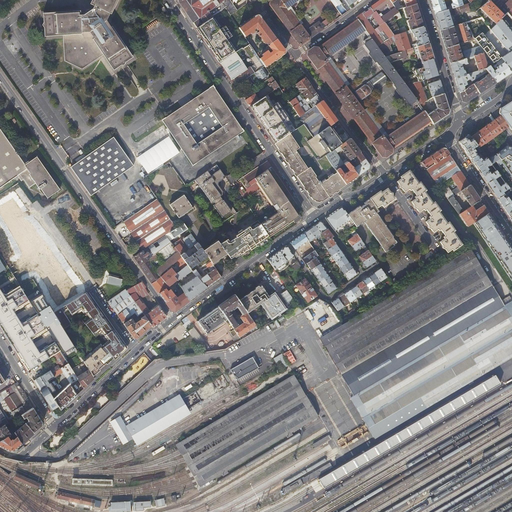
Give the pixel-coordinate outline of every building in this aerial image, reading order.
[(81,11),(48,14),(48,22),(47,25),(49,27),(49,35),(71,33),(72,58),(88,66),(109,51),(121,68),(127,64),(131,64),(132,60),(138,56),(112,19),(120,0),(99,0),(101,1),(98,7),(93,8),(92,8),(91,9),(88,14),(82,15),(81,11)] [(178,0),(179,0),(179,2),(197,27),(201,25),(197,20),(200,17),(204,23),(211,18),(212,17),(211,15),(215,12),(212,9),(218,5),(223,10),(226,8),(222,2),(224,0),(178,0)] [(243,10),(235,0),(224,0),(222,2),(226,8),(232,17),(243,10)] [(272,0),(271,1),(270,4),(299,44),(302,44),(324,28),(319,22),(305,32),(289,10),(297,4),(295,2),(298,0),(331,0),(342,15),(351,9),(344,0),(272,0)] [(344,0),(351,9),(362,0),(344,0)] [(396,10),(392,3),(389,0),(380,0),(356,17),(358,20),(365,30),(369,36),(377,47),(393,36),(384,22),(399,12),(398,9),(396,10)] [(403,0),(406,7),(416,4),(414,0),(395,0),(392,3),(396,10),(398,9),(401,8),(398,3),(400,2),(399,1),(400,0),(403,0)] [(460,0),(430,0),(435,13),(462,5),(460,0)] [(435,13),(440,30),(453,26),(450,17),(456,16),(458,21),(463,19),(461,12),(473,8),(474,7),(473,4),(477,0),(478,1),(475,3),(475,4),(477,6),(476,7),(478,10),(480,8),(488,1),(487,0),(472,0),(470,2),(462,5),(435,13)] [(501,18),(504,15),(489,0),(488,1),(480,8),(495,24),(501,18)] [(509,0),(503,6),(508,11),(511,7),(511,0),(487,0),(488,1),(489,0),(488,0),(509,0)] [(411,30),(423,26),(416,4),(406,7),(403,8),(406,18),(408,17),(409,19),(407,20),(410,30),(411,30)] [(471,12),(474,20),(481,17),(476,11),(476,10),(471,12)] [(384,22),(393,36),(401,33),(395,20),(402,18),(399,12),(384,22)] [(239,28),(245,37),(250,33),(251,34),(254,32),(253,30),(256,28),(257,30),(256,32),(256,33),(257,33),(259,35),(259,36),(261,35),(262,36),(260,37),(265,44),(266,43),(268,45),(277,39),(260,16),(256,15),(239,28)] [(201,25),(197,27),(220,62),(235,52),(227,40),(232,36),(225,26),(220,29),(211,18),(204,23),(201,25)] [(511,32),(501,18),(495,24),(492,27),(490,29),(509,53),(501,58),(509,69),(511,73),(511,71),(511,32)] [(391,149),(431,121),(425,111),(384,139),(358,104),(362,101),(362,100),(362,99),(375,89),(377,90),(389,81),(389,78),(384,71),(382,71),(370,80),(369,82),(356,92),(355,91),(354,91),(350,93),(325,58),(365,30),(358,20),(318,49),(314,48),(308,52),(308,56),(382,156),(385,156),(391,153),(391,149)] [(458,25),(463,42),(474,39),(470,32),(468,33),(467,30),(469,29),(465,22),(458,25)] [(393,36),(377,47),(380,51),(383,48),(384,49),(395,41),(399,52),(405,50),(407,50),(411,48),(413,48),(414,47),(416,46),(428,43),(423,26),(411,30),(412,33),(413,34),(414,37),(415,37),(417,42),(416,42),(415,44),(411,45),(410,46),(405,32),(401,33),(393,36)] [(440,30),(445,48),(457,44),(452,28),(454,27),(454,26),(453,26),(440,30)] [(482,33),(474,39),(476,41),(480,46),(485,52),(493,63),(495,62),(501,58),(482,33)] [(377,47),(369,36),(363,40),(365,43),(363,44),(379,64),(381,63),(395,83),(393,85),(408,107),(410,106),(412,108),(419,103),(406,86),(402,80),(395,71),(389,62),(387,60),(385,57),(382,53),(380,51),(377,47)] [(265,66),(266,67),(284,53),(285,50),(277,39),(268,45),(272,50),(271,51),(271,52),(270,53),(268,51),(266,52),(265,51),(263,52),(264,53),(262,55),(263,56),(260,58),(265,66)] [(421,62),(433,58),(428,43),(416,46),(419,53),(416,54),(418,59),(420,59),(421,62)] [(233,87),(240,82),(249,76),(254,73),(263,67),(265,66),(260,58),(256,54),(250,44),(245,47),(248,52),(252,57),(250,58),(255,66),(252,68),(251,67),(247,69),(236,52),(235,52),(220,62),(232,80),(229,82),(233,87)] [(445,48),(450,63),(462,59),(457,44),(445,48)] [(465,58),(483,53),(485,52),(480,46),(463,51),(463,52),(465,58)] [(389,62),(395,71),(397,70),(400,69),(405,67),(403,61),(408,60),(406,53),(405,50),(399,52),(389,55),(385,57),(387,60),(390,59),(391,62),(389,62)] [(478,70),(485,68),(487,67),(483,53),(465,58),(462,59),(450,63),(455,78),(465,75),(463,67),(464,64),(467,64),(466,60),(472,59),(474,57),(478,70)] [(433,58),(421,62),(423,67),(414,70),(415,73),(406,76),(407,78),(402,80),(406,86),(425,80),(438,75),(433,58)] [(487,71),(489,73),(495,83),(511,73),(509,69),(501,58),(495,62),(497,64),(494,66),(496,70),(493,72),(492,70),(492,69),(489,65),(487,67),(485,68),(487,71)] [(254,73),(249,76),(255,84),(268,75),(263,67),(254,73)] [(472,81),(487,71),(485,68),(478,70),(476,71),(472,73),(469,74),(467,74),(471,81),(472,81)] [(495,83),(489,73),(485,76),(485,77),(483,78),(483,77),(482,78),(482,79),(480,80),(480,81),(478,82),(477,81),(473,84),(479,94),(495,83)] [(455,78),(459,92),(463,91),(464,90),(463,86),(466,84),(465,82),(469,79),(470,80),(469,81),(470,82),(471,81),(467,74),(465,75),(455,78)] [(272,76),(267,80),(269,83),(268,84),(269,86),(271,85),(274,90),(279,86),(272,76)] [(311,85),(305,77),(296,84),(299,89),(298,89),(301,93),(311,85)] [(419,103),(420,105),(424,102),(429,99),(430,98),(425,80),(406,86),(419,103)] [(432,97),(444,93),(440,80),(428,84),(432,97)] [(479,94),(473,84),(472,81),(471,81),(470,82),(469,82),(471,85),(468,87),(467,86),(466,87),(467,89),(466,89),(466,90),(465,91),(464,90),(463,91),(459,92),(462,101),(465,103),(479,94)] [(233,87),(236,93),(244,87),(240,82),(233,87)] [(184,105),(161,121),(192,166),(244,131),(212,85),(190,101),(190,102),(185,106),(184,105)] [(289,102),(300,117),(305,113),(298,104),(306,98),(307,99),(308,98),(309,100),(311,99),(313,101),(316,100),(320,97),(311,85),(301,93),(289,102)] [(258,93),(261,98),(265,95),(271,91),(272,91),(268,87),(258,93)] [(425,111),(431,121),(433,124),(448,114),(449,111),(444,93),(432,97),(430,98),(429,99),(431,102),(434,101),(437,108),(431,112),(424,102),(420,105),(425,111)] [(245,100),(250,106),(259,100),(255,94),(245,100)] [(272,105),(265,95),(261,98),(259,100),(250,106),(275,143),(289,133),(295,129),(291,123),(288,125),(285,122),(287,120),(284,116),(286,115),(279,106),(278,107),(276,103),(272,105)] [(322,100),(320,97),(316,100),(313,101),(316,105),(322,100)] [(304,123),(304,124),(313,137),(316,135),(337,120),(322,100),(316,105),(305,113),(300,117),(304,123)] [(511,100),(500,108),(499,113),(501,115),(494,120),(502,131),(509,126),(511,129),(511,100)] [(337,120),(316,135),(321,141),(318,142),(323,148),(325,147),(329,152),(333,150),(339,146),(350,138),(337,120)] [(494,120),(473,136),(475,142),(478,146),(479,148),(502,131),(494,120)] [(0,134),(19,162),(21,161),(0,129),(0,134)] [(275,143),(284,157),(295,150),(298,147),(289,133),(275,143)] [(22,181),(22,182),(24,181),(30,189),(36,184),(40,190),(41,189),(48,198),(60,189),(36,157),(24,165),(21,161),(19,162),(0,134),(0,188),(18,177),(21,181),(22,181)] [(478,146),(475,142),(473,139),(469,142),(468,141),(469,140),(472,138),(470,135),(466,138),(466,137),(459,141),(471,159),(477,155),(475,153),(477,152),(476,151),(475,151),(474,149),(473,150),(473,149),(478,146)] [(71,167),(93,198),(135,169),(113,137),(88,155),(77,163),(71,167)] [(350,138),(339,146),(343,152),(344,152),(346,151),(347,152),(345,154),(349,160),(352,158),(360,152),(350,138)] [(507,146),(488,160),(491,164),(496,161),(499,165),(501,164),(511,177),(511,147),(507,146)] [(442,156),(443,158),(449,154),(446,149),(445,148),(444,148),(443,148),(442,148),(421,162),(424,167),(425,167),(433,162),(434,164),(439,161),(438,159),(442,156)] [(297,176),(308,169),(295,150),(284,157),(287,162),(297,176)] [(329,152),(326,155),(335,169),(343,164),(333,150),(329,152)] [(354,171),(358,176),(369,168),(369,165),(360,152),(352,158),(352,159),(353,159),(358,165),(356,166),(358,169),(354,171)] [(76,160),(77,163),(88,155),(86,153),(76,160)] [(449,154),(443,158),(439,161),(434,164),(426,169),(432,177),(438,186),(444,182),(451,177),(460,171),(449,154)] [(479,159),(477,155),(471,159),(482,177),(489,172),(490,171),(488,168),(487,168),(487,167),(491,164),(488,160),(487,158),(481,162),(480,161),(479,159)] [(337,172),(346,185),(358,176),(354,171),(352,167),(347,161),(344,164),(349,170),(344,174),(339,168),(336,170),(337,172)] [(217,164),(196,179),(211,202),(214,200),(216,203),(213,205),(222,218),(231,212),(224,201),(221,201),(222,193),(218,187),(217,186),(217,183),(219,182),(225,177),(217,164)] [(314,200),(322,202),(346,185),(337,172),(320,184),(319,181),(318,182),(313,176),(314,175),(309,168),(308,169),(297,176),(313,200),(314,200)] [(293,209),(294,208),(272,175),(268,169),(256,178),(279,213),(261,224),(270,238),(294,221),(294,220),(299,217),(293,209)] [(426,169),(423,171),(428,179),(432,177),(426,169)] [(489,172),(482,177),(497,199),(504,194),(503,193),(509,188),(505,183),(500,186),(498,183),(497,181),(496,182),(494,179),(500,175),(496,170),(490,174),(489,172)] [(453,250),(461,244),(454,234),(452,232),(454,231),(448,223),(446,224),(438,211),(439,210),(434,202),(432,204),(423,191),(425,190),(419,182),(418,183),(409,171),(400,177),(401,178),(397,182),(399,185),(399,187),(402,188),(404,191),(409,188),(410,190),(412,189),(416,195),(414,197),(416,198),(411,202),(413,205),(413,207),(416,208),(418,212),(423,209),(424,210),(426,209),(431,215),(429,217),(430,218),(426,222),(428,225),(428,227),(430,228),(433,232),(437,229),(438,230),(440,229),(445,236),(443,237),(444,239),(440,242),(442,245),(442,248),(445,249),(447,252),(451,249),(453,250)] [(470,185),(460,171),(451,177),(457,187),(451,191),(444,182),(438,186),(448,200),(453,196),(455,195),(470,185)] [(480,200),(470,185),(455,195),(456,196),(461,193),(461,192),(471,206),(472,205),(480,200)] [(370,198),(378,210),(394,199),(391,196),(391,193),(389,192),(387,189),(381,193),(380,191),(370,198)] [(184,194),(177,198),(175,200),(169,204),(174,210),(173,211),(175,213),(179,217),(184,213),(187,211),(193,207),(184,194)] [(504,194),(497,199),(507,214),(511,210),(510,207),(511,206),(511,203),(505,194),(504,194)] [(453,196),(448,200),(459,214),(466,209),(465,208),(462,209),(453,196)] [(130,232),(165,210),(157,198),(123,222),(130,232)] [(378,212),(379,211),(378,210),(370,198),(349,214),(347,215),(354,225),(356,224),(357,226),(365,221),(378,212)] [(472,205),(471,206),(466,209),(459,214),(465,223),(468,227),(473,223),(481,218),(489,213),(483,205),(475,211),(472,205)] [(354,225),(347,215),(346,214),(348,213),(343,206),(326,218),(339,236),(354,225)] [(296,207),(294,208),(293,209),(299,217),(294,220),(294,221),(295,222),(302,217),(296,207)] [(141,249),(175,226),(165,210),(130,232),(141,249)] [(395,236),(378,212),(365,221),(387,252),(396,245),(395,244),(398,242),(394,237),(395,236)] [(489,247),(504,236),(489,213),(481,218),(473,223),(489,247)] [(327,229),(321,220),(315,225),(321,233),(327,229)] [(227,253),(231,259),(234,256),(240,252),(241,254),(242,255),(257,246),(258,247),(263,243),(270,238),(261,224),(258,221),(237,235),(238,237),(231,241),(229,241),(227,239),(220,243),(227,253)] [(184,223),(176,228),(169,233),(172,237),(173,236),(174,238),(187,228),(184,223)] [(309,229),(315,238),(321,233),(315,225),(309,229)] [(309,242),(315,238),(309,229),(303,233),(308,240),(309,242)] [(332,237),(333,236),(327,229),(321,233),(327,241),(332,237)] [(348,240),(351,246),(361,239),(354,230),(350,233),(353,236),(348,240)] [(303,233),(290,242),(295,250),(308,240),(303,233)] [(187,264),(190,269),(207,256),(203,250),(202,249),(191,234),(183,239),(189,248),(189,249),(194,245),(197,249),(197,251),(189,257),(187,256),(184,252),(185,252),(185,251),(187,249),(182,241),(175,247),(176,248),(182,256),(187,264)] [(504,236),(489,247),(492,252),(508,241),(504,236)] [(327,249),(336,243),(332,237),(327,241),(323,243),(327,249)] [(355,251),(364,245),(361,239),(351,246),(355,251)] [(207,256),(211,262),(212,263),(217,260),(220,258),(226,254),(227,253),(220,243),(218,240),(212,244),(208,246),(203,250),(207,256)] [(296,251),(309,242),(308,240),(295,250),(296,251)] [(511,247),(508,241),(492,252),(496,258),(511,247)] [(175,249),(176,248),(175,247),(171,242),(162,249),(164,252),(166,255),(175,249)] [(316,257),(318,256),(314,250),(309,242),(296,251),(305,265),(307,264),(316,257)] [(340,249),(336,243),(327,249),(331,256),(340,249)] [(294,257),(286,245),(267,259),(275,270),(294,257)] [(511,247),(496,258),(511,281),(511,247)] [(160,275),(182,256),(176,248),(175,249),(175,250),(177,252),(156,269),(152,263),(156,261),(157,257),(155,254),(149,259),(140,266),(139,266),(146,276),(152,284),(161,277),(161,276),(160,275)] [(339,372),(341,375),(492,286),(471,249),(319,339),(321,341),(324,346),(327,352),(330,356),(333,362),(336,366),(339,372)] [(345,255),(340,249),(331,256),(336,262),(345,255)] [(359,256),(363,262),(372,255),(368,250),(359,256)] [(140,266),(149,259),(146,256),(149,254),(148,252),(145,254),(142,251),(134,257),(140,266)] [(421,267),(435,258),(435,257),(431,252),(420,260),(419,261),(420,263),(419,264),(421,267)] [(349,261),(345,255),(336,262),(340,268),(349,261)] [(367,267),(376,261),(372,255),(363,262),(367,267)] [(311,270),(320,263),(316,257),(307,264),(311,270)] [(344,274),(353,267),(349,261),(340,268),(344,274)] [(207,287),(221,277),(219,274),(213,264),(212,263),(211,262),(206,265),(210,272),(202,278),(196,269),(192,271),(196,276),(199,280),(207,287)] [(315,276),(324,270),(320,263),(311,270),(315,276)] [(186,275),(192,271),(190,269),(187,264),(176,274),(174,276),(177,280),(177,281),(184,276),(185,278),(187,276),(186,275)] [(174,276),(176,274),(171,267),(163,274),(162,276),(161,275),(161,276),(161,277),(161,276),(169,287),(177,280),(174,276)] [(357,274),(353,267),(344,274),(348,280),(357,274)] [(381,281),(387,277),(381,268),(375,272),(381,281)] [(320,282),(328,276),(324,270),(315,276),(320,282)] [(381,281),(375,272),(368,277),(375,286),(381,281)] [(161,277),(152,284),(159,294),(165,302),(170,299),(174,295),(171,291),(167,293),(167,292),(165,289),(169,287),(161,276),(161,277)] [(189,300),(207,287),(199,280),(196,276),(181,286),(184,294),(189,300)] [(320,282),(324,288),(333,282),(328,276),(320,282)] [(375,286),(368,277),(362,281),(368,290),(375,286)] [(80,356),(64,329),(54,313),(33,278),(20,286),(60,351),(69,364),(77,358),(80,356)] [(301,294),(311,287),(305,278),(296,285),(301,294)] [(356,285),(362,294),(368,290),(362,281),(356,285)] [(142,282),(127,291),(132,298),(143,313),(144,315),(152,325),(151,325),(152,327),(167,316),(152,296),(151,296),(151,297),(149,299),(148,302),(152,310),(149,313),(143,303),(142,304),(139,298),(135,293),(144,288),(146,287),(142,282)] [(333,282),(324,288),(328,294),(337,288),(333,282)] [(0,294),(12,288),(9,283),(0,288),(0,294)] [(19,285),(16,286),(0,296),(0,319),(4,317),(3,316),(16,308),(33,335),(22,342),(13,328),(11,329),(8,323),(1,328),(27,370),(52,356),(60,351),(20,286),(19,285)] [(261,285),(239,301),(248,314),(263,303),(270,298),(261,285)] [(350,289),(356,298),(362,294),(356,285),(350,289)] [(492,286),(341,375),(344,379),(349,387),(352,392),(354,395),(505,306),(501,300),(492,286)] [(224,296),(231,290),(229,287),(221,292),(224,296)] [(317,296),(311,287),(301,294),(308,303),(317,296)] [(147,293),(144,288),(135,293),(139,298),(147,293)] [(126,289),(107,301),(113,309),(123,322),(135,313),(138,316),(143,313),(132,298),(127,291),(126,289)] [(344,294),(350,303),(356,298),(350,289),(344,294)] [(234,329),(240,337),(256,326),(248,314),(239,301),(234,294),(218,306),(227,319),(234,329)] [(276,294),(270,298),(263,303),(273,317),(286,309),(276,294)] [(344,294),(338,298),(344,307),(350,303),(344,294)] [(332,302),(338,311),(344,307),(338,298),(332,302)] [(304,309),(309,320),(325,311),(320,301),(304,309)] [(363,417),(511,328),(511,301),(505,306),(354,395),(351,397),(354,402),(357,407),(360,412),(363,417)] [(227,319),(218,306),(197,321),(206,334),(207,334),(208,335),(209,334),(208,333),(227,319)] [(284,316),(287,320),(301,312),(298,307),(284,316)] [(152,325),(144,315),(141,318),(141,319),(138,321),(138,320),(137,321),(137,322),(136,323),(132,318),(124,323),(134,338),(137,338),(151,325),(152,325)] [(186,327),(191,323),(186,317),(181,320),(186,327)] [(195,327),(189,331),(193,336),(196,340),(202,336),(195,327)] [(511,328),(363,417),(366,421),(369,427),(372,432),(376,440),(416,414),(467,384),(511,356),(511,328)] [(236,343),(241,339),(240,337),(234,329),(230,332),(233,336),(232,337),(236,343)] [(198,344),(200,347),(206,343),(202,336),(196,340),(198,343),(198,344)] [(110,361),(114,358),(103,345),(84,361),(86,364),(89,369),(93,376),(96,373),(94,371),(108,359),(110,361)] [(50,393),(52,397),(58,407),(60,410),(84,388),(77,377),(72,369),(69,364),(60,351),(52,356),(58,365),(40,377),(43,382),(44,383),(46,387),(49,391),(50,393)] [(261,367),(255,357),(233,369),(239,380),(261,367)] [(111,362),(110,361),(108,359),(94,371),(96,373),(96,374),(100,371),(99,370),(106,363),(107,365),(111,362)] [(84,388),(94,378),(93,376),(89,369),(77,377),(84,388)] [(294,375),(175,446),(179,453),(184,460),(190,471),(194,478),(197,483),(200,487),(318,416),(316,413),(313,408),(309,400),(294,375)] [(496,375),(319,480),(322,483),(325,488),(501,383),(496,375)] [(43,382),(40,377),(34,381),(40,391),(46,387),(44,383),(41,384),(40,382),(41,382),(42,382),(43,382)] [(21,415),(33,408),(27,398),(17,382),(0,392),(0,408),(2,412),(9,423),(9,424),(17,419),(19,417),(21,415)] [(40,391),(46,401),(52,397),(50,393),(48,394),(46,392),(47,391),(48,392),(49,391),(46,387),(40,391)] [(180,395),(127,426),(126,427),(133,439),(136,443),(137,446),(140,445),(163,431),(191,414),(190,411),(189,410),(181,397),(180,395)] [(46,401),(51,409),(54,407),(55,408),(58,407),(52,397),(46,401)] [(26,423),(34,433),(42,426),(42,423),(33,408),(21,415),(24,419),(27,417),(28,419),(28,421),(26,423)] [(0,428),(5,425),(9,423),(2,412),(0,413),(0,428)] [(123,445),(133,439),(126,427),(127,426),(121,416),(110,423),(123,445)] [(16,434),(22,444),(34,433),(26,423),(21,427),(19,425),(17,426),(19,429),(14,432),(16,434)] [(0,428),(0,441),(8,436),(11,435),(5,425),(0,428)] [(13,451),(22,444),(16,434),(12,437),(12,439),(10,441),(8,436),(0,441),(0,446),(10,451),(13,451)] [(299,480),(301,484),(330,468),(328,463),(299,480)] [(43,487),(41,487),(42,485),(17,474),(15,479),(41,491),(43,487)] [(301,484),(299,480),(298,479),(294,482),(295,483),(288,488),(287,486),(281,490),(283,495),(285,494),(286,493),(301,484)] [(92,499),(60,491),(58,497),(90,506),(92,499)] [(154,500),(152,501),(154,508),(161,507),(161,503),(162,503),(162,501),(160,501),(160,499),(154,500)] [(128,511),(128,501),(108,502),(109,507),(109,510),(124,510),(124,511),(128,511)] [(149,508),(149,501),(133,502),(134,505),(132,505),(132,508),(134,508),(134,511),(143,511),(143,508),(149,508)]
